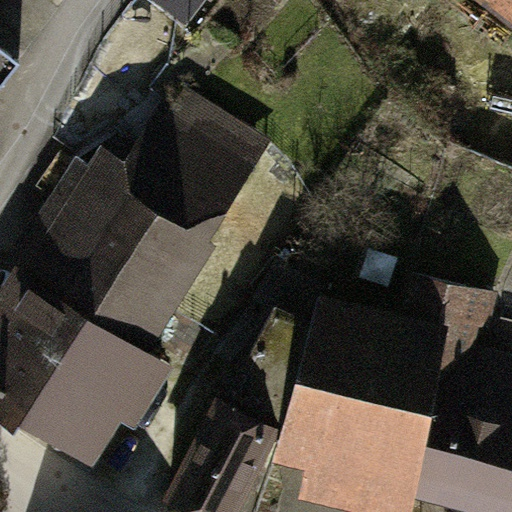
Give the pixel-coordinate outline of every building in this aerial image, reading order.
[(157,0),(188,24),(207,0),(157,0)] [(511,0),(494,0),(511,15),(511,0)] [(0,92),(23,63),(0,44),(0,92)] [(28,272),(0,313),(0,412),(20,427),(26,416),(88,311),(139,345),(141,342),(259,160),(178,107),(129,185),(117,178),(49,284),(28,272)] [(403,317),(323,299),(317,323),(286,434),(282,449),(511,506),(511,409),(461,396),(478,321),(490,324),(498,292),(412,271),(403,317)] [(272,427),(286,434),(317,323),(286,309),(233,403),(219,397),(174,491),(214,511),(237,511),(266,452),(260,449),(272,427)] [(152,351),(141,342),(139,345),(88,311),(26,416),(85,454),(118,402),(132,411),(165,360),(152,351)]
